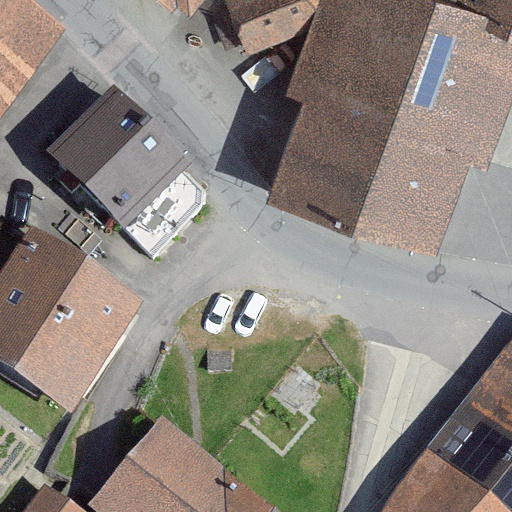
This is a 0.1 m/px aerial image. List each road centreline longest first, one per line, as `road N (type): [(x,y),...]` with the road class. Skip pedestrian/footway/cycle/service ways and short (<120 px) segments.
road 1 (tertiary): [(69,0),(251,214),(416,312)]
road 2 (residential): [(416,312),(360,511)]
